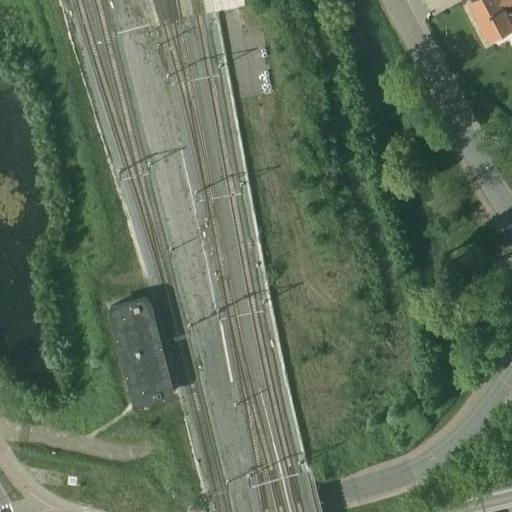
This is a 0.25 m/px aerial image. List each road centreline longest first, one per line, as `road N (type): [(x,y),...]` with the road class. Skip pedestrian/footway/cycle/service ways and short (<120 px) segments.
road 1 (tertiary): [(273,511),(426,464),(469,428),(511,366)]
road 2 (residential): [(511,209),(395,0)]
